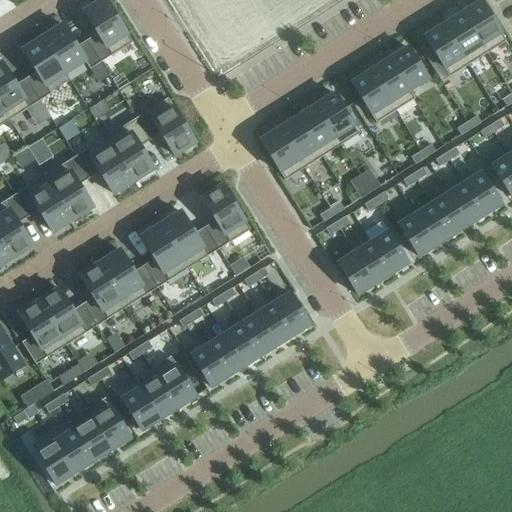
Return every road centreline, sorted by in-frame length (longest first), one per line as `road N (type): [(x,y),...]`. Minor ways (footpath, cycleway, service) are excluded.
road 1 (residential): [(0,295),(233,148)]
road 2 (residential): [(372,365),(142,511)]
road 3 (residential): [(233,148),(372,365)]
road 4 (residential): [(219,125),(421,0)]
road 5 (residential): [(511,278),(372,365)]
road 6 (residential): [(140,0),(219,125)]
